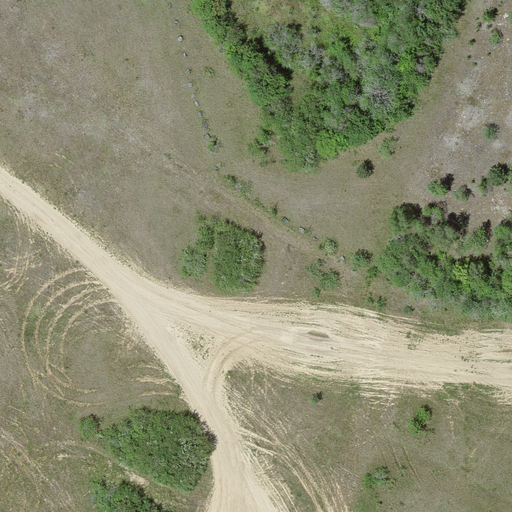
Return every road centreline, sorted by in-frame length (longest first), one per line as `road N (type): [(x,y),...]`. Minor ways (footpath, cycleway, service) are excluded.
road 1 (track): [(266,511),(159,323),(0,181)]
road 2 (track): [(511,359),(445,362),(159,323)]
